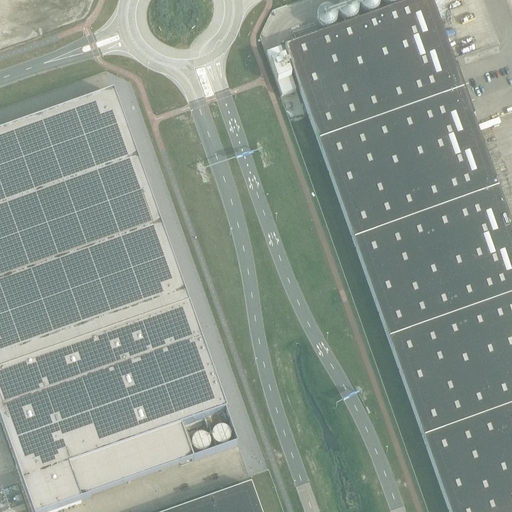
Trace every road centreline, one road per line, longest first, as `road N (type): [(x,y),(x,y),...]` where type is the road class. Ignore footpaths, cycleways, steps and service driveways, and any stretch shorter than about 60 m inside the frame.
road 1 (tertiary): [(397,511),(361,417),(282,264),(226,107)]
road 2 (tertiary): [(201,116),(233,205),(268,391),(311,511)]
